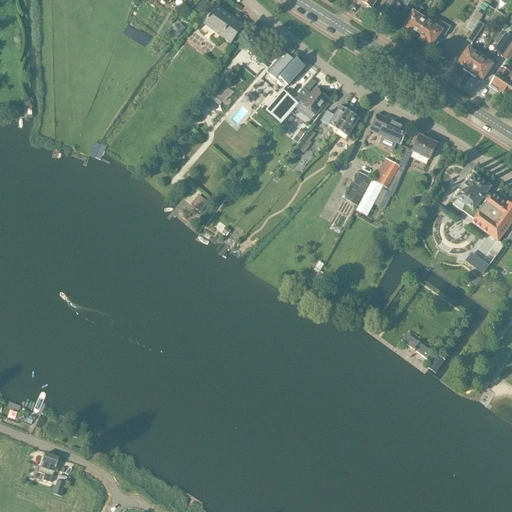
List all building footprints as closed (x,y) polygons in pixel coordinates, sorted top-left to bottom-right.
[(201,15),(210,5),(204,0),(203,0),(195,10),(201,15)] [(371,9),(377,0),(362,0),(361,2),(365,5),(366,6),(368,8),(370,8),(371,9)] [(387,0),(378,13),(383,16),(384,18),(387,20),(389,20),(390,21),(401,4),(406,7),(410,0),(387,0)] [(427,22),(418,17),(422,9),(418,6),(413,13),(412,13),(402,28),(410,34),(411,36),(414,38),(415,37),(416,38),(427,22)] [(243,27),(216,7),(209,18),(208,18),(206,20),(207,21),(205,23),(221,35),(220,37),(230,45),(243,27)] [(430,47),(441,31),(444,34),(449,27),(439,21),(435,28),(427,22),(416,38),(417,38),(417,40),(420,42),(422,42),(430,47)] [(472,42),(483,25),(478,22),(467,39),(472,42)] [(501,55),(511,40),(511,38),(507,35),(496,51),(501,55)] [(508,60),(511,54),(511,43),(503,56),(508,60)] [(468,74),(482,52),(470,44),(458,64),(463,68),(462,70),(468,74)] [(482,80),(495,60),(482,52),(468,74),(474,78),(476,76),(482,80)] [(281,55),(265,72),(269,76),(275,81),(284,89),(287,86),(287,87),(296,77),(297,77),(304,70),(303,69),(304,68),(296,60),(293,63),(292,61),(287,56),(284,58),(281,55)] [(498,91),(511,69),(511,68),(509,66),(506,70),(501,67),(488,87),(495,91),(495,90),(498,91)] [(511,69),(498,91),(501,93),(501,96),(505,98),(507,97),(511,89),(511,69)] [(315,116),(328,99),(315,89),(311,95),(308,93),(304,89),(296,99),(298,100),(302,103),(303,102),(305,104),(303,106),(315,116)] [(298,104),(296,102),(298,100),(296,99),(295,97),(293,100),(292,99),(293,99),(283,91),(266,111),(281,124),(298,104)] [(337,132),(351,111),(343,106),(342,109),(340,107),(328,126),(337,132)] [(347,138),(359,120),(357,119),(358,116),(351,111),(337,132),(347,138)] [(377,115),(369,131),(389,141),(388,143),(389,144),(392,146),(394,145),(395,143),(400,146),(402,140),(404,141),(407,136),(404,135),(407,129),(396,124),(397,122),(386,116),(385,119),(377,115)] [(302,129),(294,139),(298,142),(306,132),(302,129)] [(394,179),(389,189),(394,191),(399,181),(413,152),(429,161),(436,145),(419,137),(413,151),(407,148),(398,167),(400,168),(394,179)] [(377,174),(373,181),(383,188),(387,190),(394,179),(400,168),(398,167),(393,164),(386,160),(377,174)] [(359,173),(344,200),(356,206),(371,180),(359,173)] [(506,204),(492,194),(491,195),(487,192),(490,188),(473,175),(467,183),(468,183),(462,191),(461,191),(455,199),(456,200),(452,204),(462,212),(466,207),(477,215),(471,223),(497,242),(511,222),(511,206),(507,203),(506,204)] [(372,181),(356,212),(367,218),(374,205),(383,188),(373,181),(372,181)] [(382,191),(375,205),(384,209),(391,195),(382,191)] [(474,276),(470,283),(476,287),(480,281),(474,276)] [(431,352),(406,333),(400,341),(426,359),(431,352)] [(59,458),(45,454),(41,467),(38,466),(37,472),(45,474),(43,480),(51,483),(59,458)] [(57,481),(55,488),(62,491),(65,483),(57,481)]
